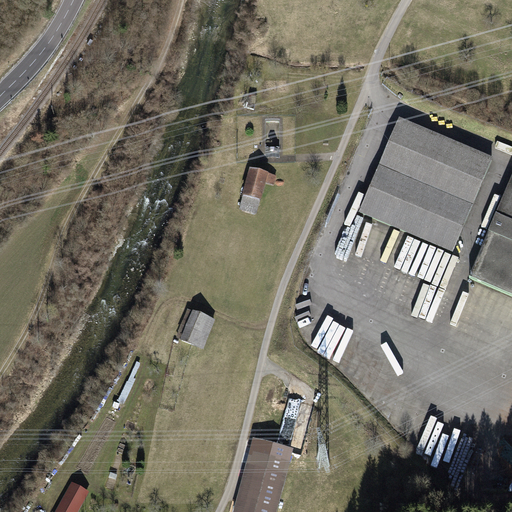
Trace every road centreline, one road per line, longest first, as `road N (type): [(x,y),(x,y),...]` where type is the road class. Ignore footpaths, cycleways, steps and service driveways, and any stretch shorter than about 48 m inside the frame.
road 1 (residential): [(218,511),(234,481),(282,290),(387,39),(411,0)]
road 2 (track): [(0,359),(180,0)]
road 3 (unknown): [(452,294),(505,150)]
road 4 (unknown): [(369,81),(438,123),(505,150)]
road 5 (unknown): [(338,245),(452,294)]
road 6 (primary): [(76,0),(0,97)]
